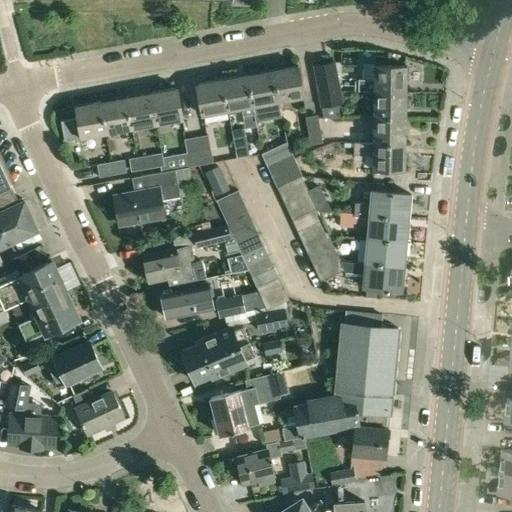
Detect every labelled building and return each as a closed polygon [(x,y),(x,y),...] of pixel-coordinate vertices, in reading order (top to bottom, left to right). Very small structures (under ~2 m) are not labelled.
[(319,94),(331,91),(326,64),(314,66),(319,94)] [(298,66),(272,71),(278,102),(303,97),(298,66)] [(357,92),(373,92),(405,93),(406,67),(374,66),(374,80),(357,80),(357,92)] [(272,71),(246,75),(252,107),(253,114),(255,120),(281,116),(278,102),(272,71)] [(246,75),(221,80),(227,111),(240,109),(241,109),(242,116),(253,114),(252,107),(246,75)] [(221,80),(195,85),(201,116),(227,111),(221,80)] [(176,88),(150,93),(156,124),(181,120),(176,88)] [(331,91),(319,94),(321,107),(333,104),(331,91)] [(405,119),(405,93),(373,92),(373,118),(405,119)] [(131,129),(156,124),(150,93),(125,97),(131,129)] [(131,129),(125,97),(100,102),(105,133),(131,129)] [(76,119),(60,121),(63,141),(80,138),(105,133),(100,102),(74,107),(76,119)] [(305,117),(309,145),(322,143),(317,115),(305,117)] [(404,145),(405,119),(373,118),(372,144),(404,145)] [(243,129),(231,132),(236,159),(248,157),(243,129)] [(206,135),(195,138),(200,165),(212,163),(206,135)] [(200,165),(195,138),(183,140),(189,167),(200,165)] [(261,154),(266,165),(291,153),(286,142),(261,154)] [(353,143),(353,155),(372,155),(372,170),(404,171),(404,145),(372,144),(353,143)] [(266,165),(271,177),(297,165),(291,153),(266,165)] [(141,157),(143,169),(156,167),(153,154),(141,157)] [(143,169),(141,157),(128,159),(130,172),(143,169)] [(123,160),(96,165),(98,177),(125,172),(123,160)] [(297,165),(271,177),(276,187),(302,175),(297,165)] [(19,203),(1,166),(0,166),(0,265),(2,264),(0,260),(0,246),(36,230),(23,201),(19,203)] [(217,166),(205,172),(215,195),(228,189),(217,166)] [(116,195),(122,225),(161,218),(158,201),(179,197),(175,170),(141,176),(144,190),(116,195)] [(276,188),(281,199),(306,187),(301,177),(276,188)] [(281,199),(286,210),(311,198),(306,187),(281,199)] [(215,200),(221,212),(243,201),(238,191),(215,200)] [(354,202),(353,216),(368,218),(369,217),(408,221),(410,195),(371,191),(370,204),(354,202)] [(316,209),(311,198),(286,210),(291,221),(316,209)] [(226,223),(248,212),(243,201),(221,212),(226,223)] [(291,221),(296,232),(321,220),(316,209),(291,221)] [(253,224),(248,212),(226,223),(227,226),(231,234),(253,224)] [(369,217),(368,218),(366,243),(405,246),(408,221),(369,217)] [(296,232),(301,243),(326,231),(321,220),(296,232)] [(233,238),(234,241),(236,244),(258,234),(253,224),(231,234),(233,238)] [(227,226),(193,235),(196,247),(233,238),(231,234),(227,226)] [(331,242),(326,231),(301,243),(307,254),(331,242)] [(263,245),(258,234),(236,244),(239,252),(241,255),(263,245)] [(403,268),(405,246),(366,243),(364,264),(403,268)] [(228,255),(239,252),(236,244),(226,247),(228,255)] [(268,256),(263,245),(241,255),(241,257),(246,266),(268,256)] [(194,281),(194,280),(205,278),(202,259),(190,262),(187,247),(175,250),(174,249),(143,256),(149,283),(167,279),(169,287),(194,281)] [(314,270),(339,259),(333,248),(309,259),(314,270)] [(273,267),(268,256),(246,266),(248,272),(251,277),(273,267)] [(232,275),(248,272),(246,266),(241,257),(230,260),(232,275)] [(339,259),(314,270),(319,282),(343,271),(344,270),(340,262),(339,259)] [(0,301),(4,309),(10,306),(15,316),(65,292),(50,260),(19,275),(20,276),(0,285),(0,301)] [(364,264),(340,262),(344,270),(345,272),(345,274),(356,274),(363,275),(362,288),(366,289),(378,290),(401,292),(403,268),(364,264)] [(251,277),(256,288),(278,278),(273,267),(251,277)] [(256,288),(258,293),(261,299),(283,289),(278,278),(256,288)] [(161,297),(157,298),(159,310),(164,309),(166,319),(195,313),(213,309),(208,285),(190,289),(161,295),(161,297)] [(288,300),(283,289),(261,299),(266,310),(288,300)] [(378,290),(366,289),(365,297),(377,298),(378,290)] [(15,316),(19,325),(26,341),(45,332),(46,333),(77,318),(65,292),(15,316)] [(267,312),(266,310),(261,299),(258,293),(249,295),(252,310),(256,309),(257,314),(267,312)] [(241,295),(215,300),(219,317),(245,311),(241,295)] [(284,309),(255,315),(258,331),(287,325),(284,309)] [(381,314),(346,311),(345,323),(380,326),(381,314)] [(355,410),(385,412),(389,413),(397,328),(380,326),(345,323),(341,323),(338,357),(336,378),(334,398),(352,395),(355,410)] [(189,367),(249,342),(242,327),(232,331),(230,327),(197,341),(198,343),(182,350),(189,367)] [(278,340),(262,343),(265,355),(280,352),(278,340)] [(101,368),(89,341),(54,357),(54,358),(44,362),(49,374),(51,374),(56,387),(66,383),(66,384),(69,383),(70,386),(81,381),(79,378),(101,368)] [(255,356),(249,342),(189,367),(196,384),(212,377),(213,380),(247,366),(245,361),(255,356)] [(336,378),(338,357),(327,356),(325,377),(336,378)] [(33,359),(15,367),(26,375),(38,370),(33,359)] [(289,392),(283,371),(244,381),(246,390),(239,392),(238,391),(210,398),(220,435),(227,433),(227,434),(230,433),(230,432),(248,428),(248,427),(259,424),(254,405),(280,398),(279,395),(289,392)] [(25,410),(30,384),(9,380),(3,406),(25,410)] [(112,392),(75,409),(86,434),(123,417),(112,392)] [(352,395),(334,398),(298,405),(296,408),(297,414),(299,426),(285,428),(283,428),(285,440),(354,427),(358,426),(355,410),(352,395)] [(385,412),(355,410),(358,426),(354,427),(351,453),(385,456),(388,428),(384,428),(385,412)] [(23,415),(11,414),(9,444),(21,445),(21,447),(40,448),(40,447),(52,448),(55,417),(40,416),(23,415)] [(277,428),(262,431),(265,442),(280,439),(277,428)] [(293,450),(291,439),(284,441),(277,443),(279,451),(279,452),(293,450)] [(267,450),(236,458),(243,485),(274,477),(268,453),(267,450)] [(511,451),(501,450),(499,472),(511,473),(511,451)] [(280,480),(283,496),(314,490),(311,474),(305,475),(303,462),(288,464),(291,478),(280,480)] [(329,475),(331,488),(356,483),(353,470),(329,475)] [(511,473),(499,472),(497,495),(511,496),(511,473)] [(334,511),(333,504),(323,505),(319,500),(306,508),(301,500),(292,501),(288,508),(281,511),(334,511)] [(334,511),(364,511),(364,502),(334,504),(333,504),(334,511)]
